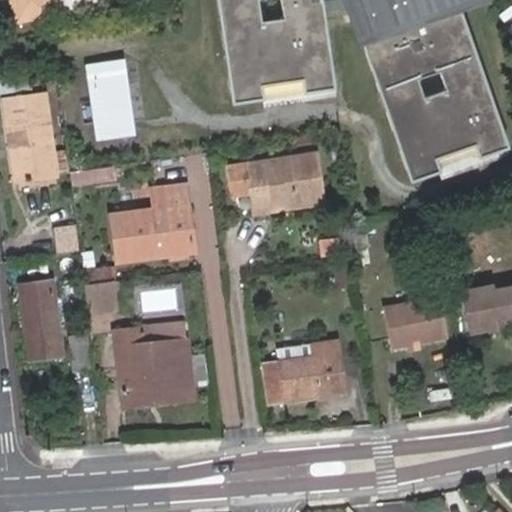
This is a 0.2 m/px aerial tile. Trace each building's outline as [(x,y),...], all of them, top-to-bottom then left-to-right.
[(16,0),(18,3),(13,4),(17,21),(52,13),(48,0),(16,0)] [(48,0),(52,13),(95,3),(96,0),(48,0)] [(324,0),(219,0),(235,108),(267,103),(265,89),(304,84),(306,99),(339,94),(324,0)] [(342,0),(362,52),(367,51),(466,16),(490,7),(487,0),(342,0)] [(511,145),(466,16),(367,51),(415,186),(444,176),(439,162),(479,148),(485,164),(511,153),(511,145)] [(92,140),(132,134),(120,56),(80,62),(92,140)] [(46,81),(59,80),(58,71),(45,74),(46,81)] [(55,171),(53,152),(45,94),(4,100),(14,180),(56,174),(55,171)] [(187,118),(154,121),(157,154),(190,150),(187,118)] [(63,151),(53,152),(55,171),(65,171),(63,151)] [(247,163),(254,212),(323,202),(315,153),(247,163)] [(114,176),(113,166),(95,168),(97,178),(114,176)] [(110,215),(116,260),(195,251),(187,184),(151,188),(154,208),(110,215)] [(54,253),(80,249),(77,225),(51,229),(54,253)] [(20,284),(31,359),(63,354),(53,280),(20,284)] [(117,308),(114,280),(84,283),(87,312),(117,308)] [(344,286),(347,302),(355,300),(352,284),(344,286)] [(505,319),(507,324),(511,323),(511,286),(492,290),(491,286),(462,292),(470,331),(488,327),(487,322),(505,319)] [(407,342),(418,340),(446,335),(439,298),(385,308),(392,345),(407,342)] [(507,327),(507,324),(505,319),(487,322),(488,327),(488,331),(507,327)] [(147,394),(193,389),(186,321),(115,330),(123,404),(148,402),(147,394)] [(70,336),(74,367),(90,365),(86,335),(70,336)] [(419,347),(418,340),(407,342),(408,350),(419,347)] [(276,361),(263,363),(269,402),(320,394),(318,385),(341,381),(335,341),(311,344),(312,356),(276,361)] [(311,344),(275,349),(276,361),(312,356),(311,344)] [(341,381),(318,385),(320,394),(343,391),(341,381)] [(194,397),(193,389),(147,394),(148,402),(194,397)]
